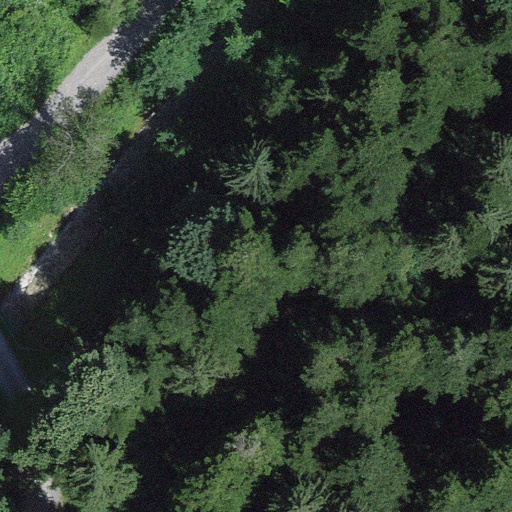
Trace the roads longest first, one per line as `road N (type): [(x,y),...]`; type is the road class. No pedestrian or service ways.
road 1 (track): [(29,402),(377,0)]
road 2 (track): [(161,0),(0,177)]
road 3 (track): [(0,354),(29,402),(21,511)]
